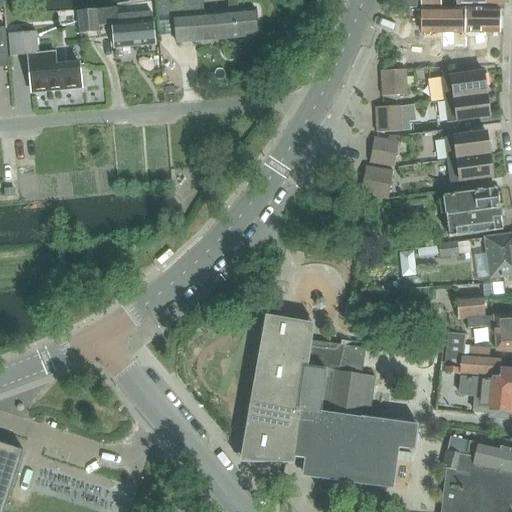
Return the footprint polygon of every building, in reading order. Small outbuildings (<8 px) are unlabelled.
[(203,14),(203,7),(177,9),(177,16),(174,17),(176,44),(257,37),(255,9),(203,14)] [(498,34),(499,9),(420,8),(420,33),(498,34)] [(117,16),(117,9),(78,12),(80,34),(99,33),(98,27),(112,26),(114,49),(154,46),(152,21),(152,12),(117,16)] [(0,68),(9,68),(5,29),(0,29),(0,68)] [(38,54),(36,33),(9,35),(11,58),(28,56),(31,91),(46,90),(46,92),(81,89),(79,65),(56,67),(54,53),(38,54)] [(381,85),(406,84),(405,71),(381,72),(381,85)] [(444,102),(486,96),(483,73),(441,79),(444,102)] [(406,84),(381,85),(382,97),(407,96),(406,84)] [(486,96),(444,102),(447,124),(489,119),(486,96)] [(377,134),(401,133),(400,107),(398,107),(388,108),(375,109),(377,134)] [(447,162),(489,156),(486,133),(444,139),(447,162)] [(394,168),(398,143),(374,139),(369,164),(394,168)] [(489,156),(447,162),(450,184),(492,179),(489,156)] [(385,200),(390,172),(366,168),(361,195),(385,200)] [(15,189),(5,189),(5,197),(15,196),(15,189)] [(497,194),(497,190),(443,198),(449,238),(503,231),(499,207),(503,206),(501,193),(497,194)] [(490,280),(511,276),(511,235),(484,239),(490,280)] [(457,242),(437,246),(438,247),(439,255),(439,259),(459,257),(457,242)] [(426,248),(417,249),(418,257),(427,256),(439,255),(438,247),(426,248)] [(459,319),(484,317),(482,297),(457,299),(459,319)] [(511,315),(494,317),(467,320),(468,329),(495,327),(496,350),(511,348),(511,315)] [(370,420),(375,378),(362,376),(365,350),(311,342),(313,326),(270,319),(245,465),(298,467),(299,462),(307,463),(306,472),(391,484),(396,450),(412,452),(415,427),(370,420)] [(429,331),(428,342),(444,344),(445,333),(429,331)] [(466,359),(462,359),(464,335),(448,334),(445,368),(460,369),(459,374),(498,377),(500,361),(487,360),(488,350),(467,349),(466,359)] [(493,378),(492,381),(477,379),(473,411),(489,413),(488,417),(505,419),(506,412),(507,407),(511,407),(511,372),(501,371),(500,379),(493,378)] [(477,444),(450,438),(447,452),(445,452),(442,468),(445,470),(440,511),(506,511),(511,491),(511,451),(477,443),(477,444)] [(0,511),(4,511),(5,511),(24,452),(0,444),(0,511)]
